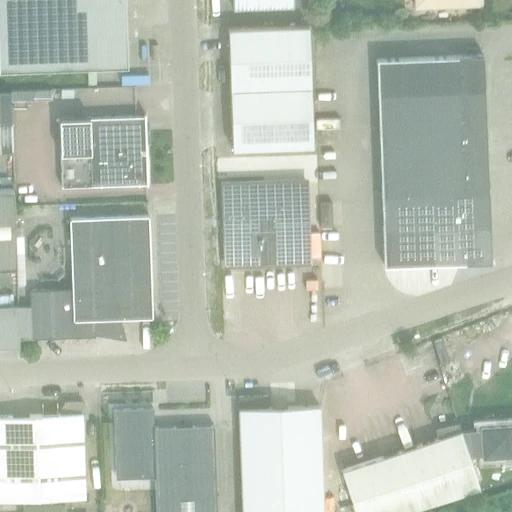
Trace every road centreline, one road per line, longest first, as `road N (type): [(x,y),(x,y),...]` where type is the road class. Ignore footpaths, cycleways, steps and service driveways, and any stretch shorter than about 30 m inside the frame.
road 1 (unclassified): [(194,365),(181,0)]
road 2 (unclassified): [(194,365),(288,354),(511,279)]
road 3 (unclassified): [(0,371),(194,365)]
